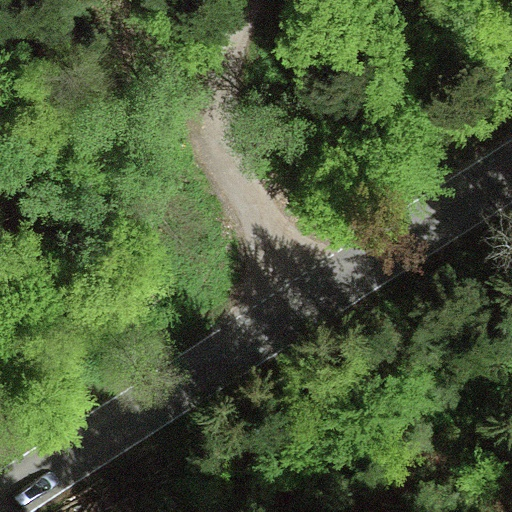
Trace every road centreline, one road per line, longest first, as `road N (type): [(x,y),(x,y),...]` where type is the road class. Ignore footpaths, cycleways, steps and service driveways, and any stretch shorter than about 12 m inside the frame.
road 1 (tertiary): [(0,497),(511,160)]
road 2 (track): [(269,0),(241,83),(242,170),(290,306)]
